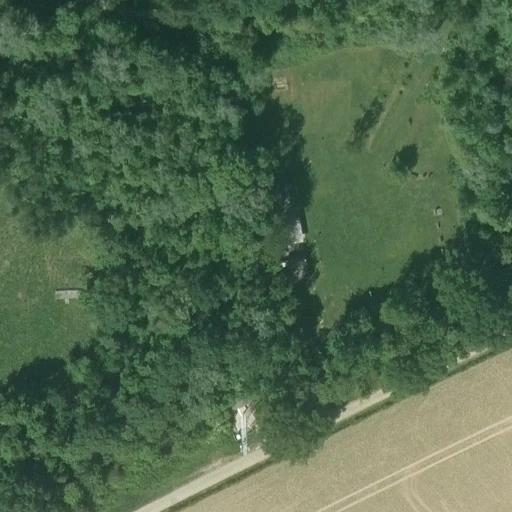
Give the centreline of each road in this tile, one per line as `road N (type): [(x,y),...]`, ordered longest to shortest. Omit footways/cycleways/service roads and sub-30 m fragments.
road 1 (unclassified): [(146,511),(511,330)]
road 2 (track): [(90,0),(154,15),(277,0)]
